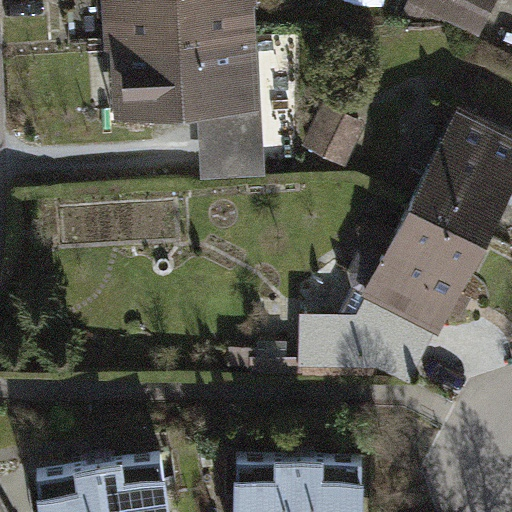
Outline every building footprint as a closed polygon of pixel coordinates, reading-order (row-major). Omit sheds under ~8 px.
[(103,0),(105,30),(260,21),(258,0),(103,0)] [(498,0),(408,0),(407,1),(480,37),(498,0)] [(105,30),(109,117),(199,112),(203,177),(269,173),(260,21),(105,30)] [(305,151),(348,171),(369,125),(326,105),(305,151)] [(511,136),(459,112),(415,206),(495,244),(511,207),(511,136)] [(370,301),(362,317),(302,319),(303,360),(243,362),(243,376),(384,379),(409,390),(413,382),(436,331),(451,338),(495,244),(415,206),(392,256),(365,254),(353,279),(370,301)] [(174,511),(166,459),(103,469),(110,511),(174,511)] [(304,511),(305,462),(241,462),(240,511),(304,511)] [(368,511),(368,462),(305,462),(304,511),(368,511)] [(110,511),(103,469),(40,479),(45,511),(110,511)]
